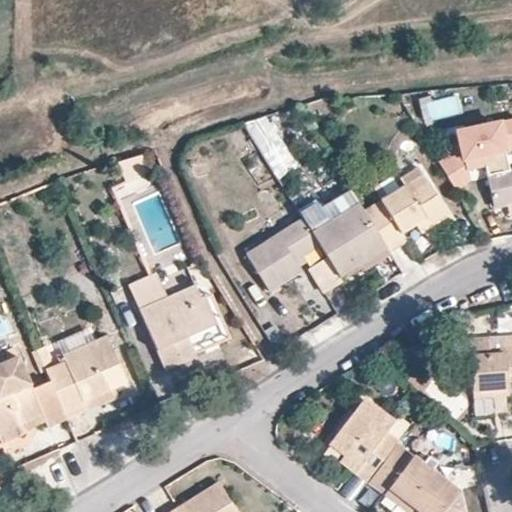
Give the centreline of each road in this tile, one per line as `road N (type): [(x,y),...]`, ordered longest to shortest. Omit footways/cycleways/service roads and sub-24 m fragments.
road 1 (track): [(511,59),(288,82),(0,183)]
road 2 (residential): [(511,261),(373,320),(233,416)]
road 3 (residential): [(233,416),(79,511)]
road 4 (residential): [(233,416),(245,445),(331,511)]
